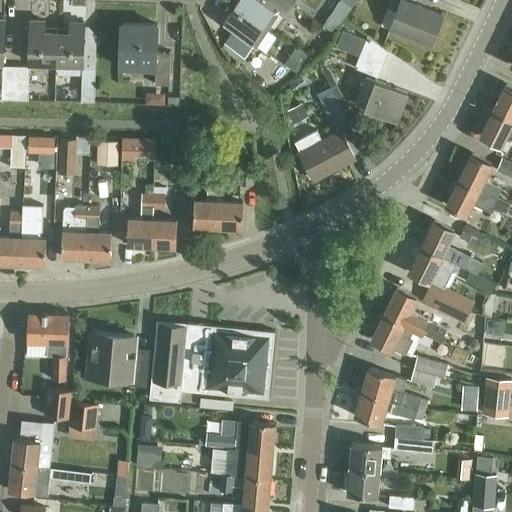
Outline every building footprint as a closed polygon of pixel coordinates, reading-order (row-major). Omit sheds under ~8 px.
[(286,13),(292,4),(286,0),(237,0),(235,4),(265,25),(277,7),(286,13)] [(400,0),(389,28),(431,45),(442,14),(404,0),(400,0)] [(245,55),(265,25),(235,4),(223,21),(234,28),(225,41),(245,55)] [(57,62),(58,30),(45,30),(45,20),(31,19),(30,61),(57,62)] [(58,30),(57,62),(84,63),(85,21),(70,20),(70,31),(58,30)] [(155,82),(170,82),(171,51),(157,51),(158,23),(122,21),(120,65),(156,66),(155,82)] [(355,67),(378,75),(388,49),(367,35),(355,67)] [(284,63),(296,71),(308,55),(295,46),(284,63)] [(16,97),(17,65),(3,65),(2,97),(16,97)] [(17,65),(16,97),(29,97),(30,65),(17,65)] [(82,99),(96,100),(97,67),(83,67),(82,99)] [(364,106),(397,119),(407,91),(366,75),(362,86),(355,103),(365,106),(364,106)] [(511,85),(506,82),(493,108),(511,117),(511,85)] [(322,98),(336,125),(348,118),(334,92),(322,98)] [(493,108),(480,134),(499,144),(505,131),(511,134),(511,117),(493,108)] [(315,178),(355,157),(339,128),(321,138),(316,129),(295,140),(301,152),(307,162),(307,163),(309,168),(310,168),(315,178)] [(59,168),(75,169),(76,136),(60,136),(59,168)] [(103,140),(102,163),(117,163),(118,140),(103,140)] [(472,152),(459,177),(497,195),(501,186),(483,177),(490,161),(472,152)] [(511,161),(501,157),(496,169),(511,176),(511,161)] [(239,184),(252,185),(253,164),(239,163),(239,184)] [(219,199),(219,189),(220,174),(208,174),(207,198),(195,198),(194,225),(219,226),(219,199)] [(220,174),(219,189),(231,190),(232,174),(220,174)] [(507,201),(508,201),(459,177),(446,204),(466,213),(471,201),(490,210),(492,205),(506,212),(510,202),(507,201)] [(121,205),(132,206),(133,180),(122,180),(121,205)] [(88,203),(86,255),(111,256),(112,229),(98,228),(99,217),(100,217),(101,191),(91,191),(90,203),(88,203)] [(153,216),(153,208),(153,193),(141,192),(140,216),(129,215),(128,243),(153,243),(154,216),(153,216)] [(153,193),(153,208),(165,208),(165,193),(153,193)] [(219,199),(219,226),(243,227),(244,199),(219,199)] [(86,255),(88,203),(76,202),(75,227),(63,227),(62,254),(86,255)] [(106,219),(120,220),(121,202),(107,202),(106,219)] [(22,210),(20,261),(45,262),(46,235),(42,235),(44,205),(23,204),(22,210)] [(0,260),(20,261),(22,210),(11,209),(10,234),(0,233),(0,260)] [(154,216),(153,243),(178,244),(178,217),(154,216)] [(422,245),(455,261),(469,267),(473,258),(463,253),(464,252),(445,243),(453,227),(435,218),(422,245)] [(459,236),(478,245),(484,232),(465,223),(459,236)] [(444,284),(455,261),(422,245),(410,270),(428,279),(429,278),(432,279),(427,290),(467,309),(472,298),(444,284)] [(511,260),(509,259),(507,268),(505,268),(500,289),(511,291),(511,260)] [(384,312),(439,338),(445,327),(409,309),(415,295),(397,286),(384,312)] [(462,320),(467,309),(427,290),(422,300),(462,320)] [(490,321),(507,322),(508,307),(491,306),(490,321)] [(67,354),(69,354),(70,313),(29,312),(28,341),(49,341),(48,354),(55,354),(54,377),(67,378),(67,354)] [(439,339),(439,338),(384,312),(371,337),(390,346),(404,353),(405,351),(410,353),(417,339),(427,344),(431,335),(439,339)] [(269,397),(276,330),(207,323),(157,318),(150,397),(181,400),(182,389),(269,397)] [(89,351),(87,370),(108,372),(107,376),(127,378),(126,383),(145,385),(148,357),(131,356),(133,334),(94,331),(91,351),(89,351)] [(413,366),(444,375),(447,363),(416,354),(413,366)] [(418,407),(426,407),(428,398),(403,391),(407,378),(369,366),(362,390),(418,407)] [(444,375),(413,366),(409,378),(433,385),(436,373),(444,375)] [(48,396),(71,399),(73,399),(74,389),(49,386),(48,396)] [(422,419),(426,407),(418,407),(362,390),(354,414),(382,423),(386,410),(415,418),(422,419)] [(69,417),(71,399),(48,396),(46,414),(69,417)] [(72,399),(73,399),(71,399),(69,417),(97,420),(99,403),(72,399)] [(236,433),(235,446),(275,450),(277,422),(237,419),(236,433)] [(37,465),(37,464),(39,450),(51,452),(55,422),(43,420),(41,438),(15,435),(12,462),(37,465)] [(395,435),(423,438),(424,426),(396,423),(395,435)] [(207,431),(206,444),(228,446),(235,446),(236,433),(207,431)] [(423,438),(395,435),(394,448),(433,451),(434,439),(423,438)] [(350,466),(380,469),(381,456),(390,457),(391,446),(382,445),(382,444),(352,442),(350,466)] [(272,477),(275,450),(235,446),(228,446),(226,474),(272,477)] [(511,464),(480,460),(477,476),(511,481),(511,464)] [(91,471),(37,464),(37,465),(12,462),(9,488),(34,491),(36,478),(48,480),(49,476),(90,481),(91,471)] [(128,483),(130,465),(119,463),(116,481),(128,483)] [(378,495),(380,469),(350,466),(348,492),(378,495)] [(270,504),(272,477),(226,474),(220,473),(219,489),(232,490),(232,485),(245,486),(244,502),(270,504)] [(389,505),(413,508),(414,496),(390,494),(389,505)] [(269,511),(270,504),(244,502),(244,503),(223,501),(221,511),(269,511)] [(20,511),(44,511),(45,505),(22,503),(20,511)]
